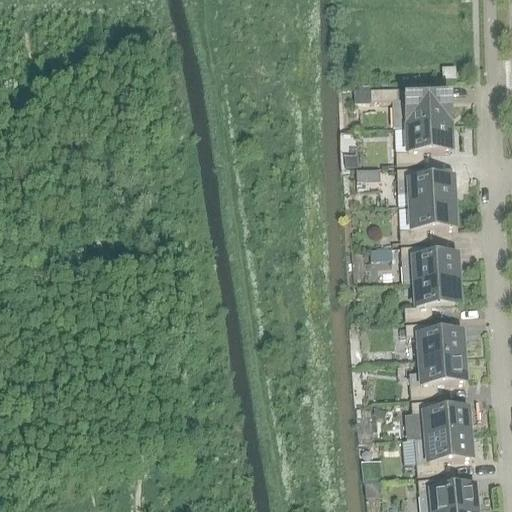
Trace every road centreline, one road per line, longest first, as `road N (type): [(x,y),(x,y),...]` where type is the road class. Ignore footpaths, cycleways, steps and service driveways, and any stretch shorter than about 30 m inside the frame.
road 1 (unknown): [(0,160),(124,272),(141,429),(133,489),(139,511)]
road 2 (residential): [(493,177),(511,456)]
